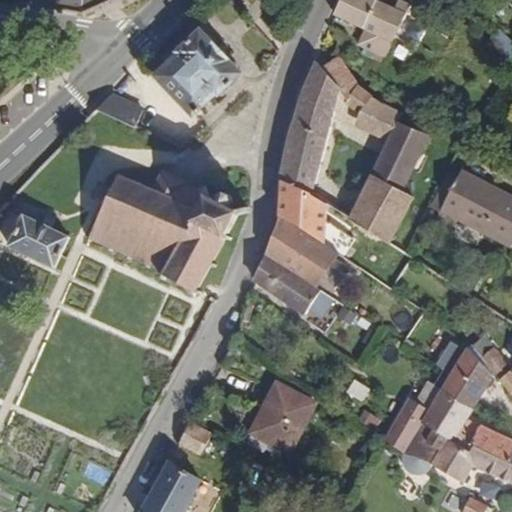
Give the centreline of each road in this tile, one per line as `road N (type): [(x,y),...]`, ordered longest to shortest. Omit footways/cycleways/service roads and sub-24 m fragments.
road 1 (residential): [(318,0),(293,70),(271,209),(234,312),(120,511)]
road 2 (primary): [(0,166),(120,53)]
road 3 (secondary): [(0,19),(76,32),(120,53)]
